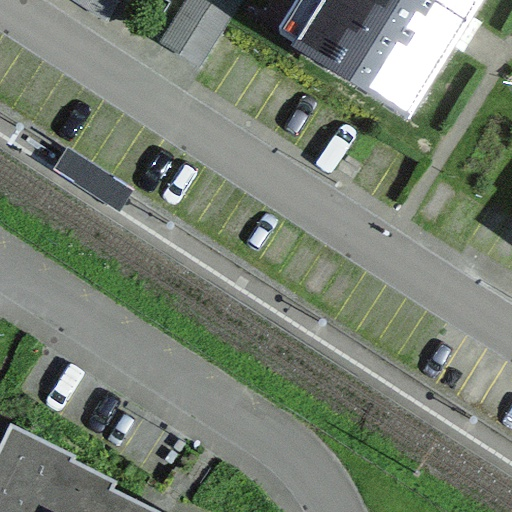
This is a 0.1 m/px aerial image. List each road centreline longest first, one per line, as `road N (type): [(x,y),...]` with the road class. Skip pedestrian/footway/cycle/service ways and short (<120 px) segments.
road 1 (residential): [(0,3),(511,335)]
road 2 (residential): [(0,268),(254,427),(321,484),(334,511)]
